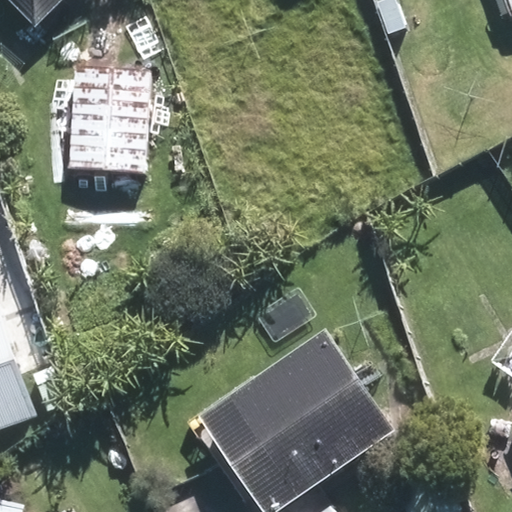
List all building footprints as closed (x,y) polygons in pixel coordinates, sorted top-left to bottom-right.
[(34,0),(49,14),(63,0),(34,0)] [(157,75),(91,69),(82,163),(148,170),(157,75)] [(326,315),(297,278),(248,315),(278,353),(326,315)] [(352,354),(225,442),(274,511),(279,511),(403,426),(352,354)] [(465,511),(450,462),(409,475),(419,511),(465,511)]
